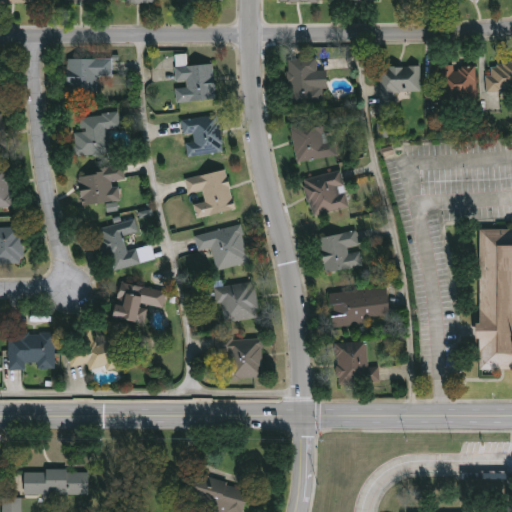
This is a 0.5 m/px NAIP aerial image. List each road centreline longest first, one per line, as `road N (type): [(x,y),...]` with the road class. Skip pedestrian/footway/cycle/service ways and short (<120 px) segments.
road 1 (tertiary): [(255,0),(267,165),(296,280),(303,352),(297,511)]
road 2 (residential): [(0,40),(511,31)]
road 3 (tertiary): [(511,416),(0,418)]
road 4 (residential): [(32,37),(38,131),(68,289),(0,289)]
